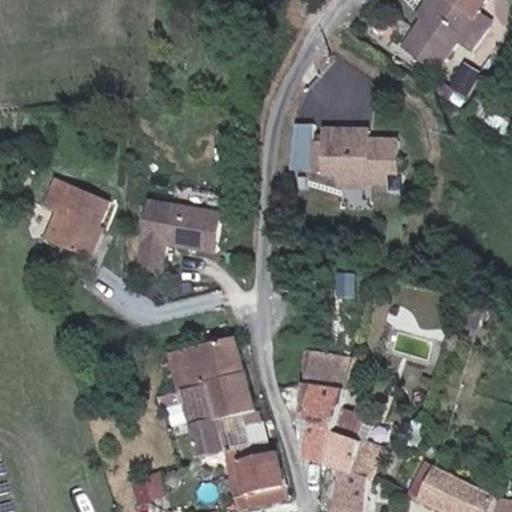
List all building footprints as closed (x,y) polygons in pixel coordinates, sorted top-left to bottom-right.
[(438,0),(424,20),(405,46),(438,69),(459,39),(471,48),(493,18),(480,8),(485,0),(438,0)] [(424,20),(438,0),(426,0),(417,15),(424,20)] [(446,97),(458,105),(464,97),(452,88),(446,97)] [(382,143),(383,133),(338,129),(337,141),(326,141),(328,122),(309,121),(307,165),(341,169),(341,171),(349,172),(362,173),(379,175),(379,173),(398,174),(408,175),(410,155),(381,153),(382,143)] [(410,155),(411,145),(382,143),(381,153),(410,155)] [(397,184),(398,174),(379,173),(379,175),(362,173),(349,172),(348,183),(378,186),(379,182),(397,184)] [(104,216),(50,198),(39,228),(52,233),(43,259),(85,274),(104,216)] [(215,269),(223,230),(151,215),(137,283),(161,287),(166,259),(215,269)] [(227,387),(234,419),(258,413),(259,421),(273,418),(252,336),(188,351),(199,394),(227,387)] [(319,350),(318,391),(359,400),(367,360),(319,350)] [(175,399),(178,412),(185,410),(184,405),(201,402),(216,457),(241,451),(242,451),(234,419),(227,387),(199,394),(175,399)] [(319,460),(345,467),(351,435),(356,412),(359,400),(318,391),(319,460)] [(356,412),(351,435),(377,442),(381,421),(382,418),(356,412)] [(241,451),(244,464),(257,461),(264,497),(299,489),(292,454),(282,456),(280,442),(279,442),(265,446),(259,421),(258,413),(234,419),(242,451),(241,451)] [(265,446),(279,442),(273,418),(259,421),(265,446)] [(377,442),(387,445),(392,424),(381,421),(377,442)] [(351,435),(345,467),(355,469),(351,511),(390,511),(397,481),(401,482),(408,450),(387,445),(377,442),(351,435)] [(442,501),(467,511),(509,511),(511,505),(511,487),(478,473),(444,458),(427,498),(440,505),(442,501)] [(171,475),(141,478),(143,500),(173,498),(171,475)] [(299,489),(264,497),(266,508),(301,500),(299,489)]
